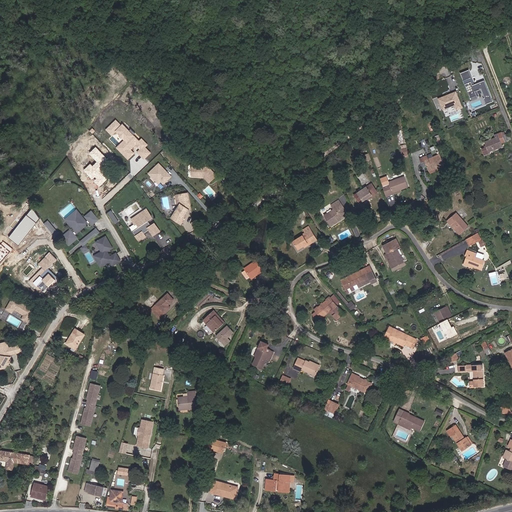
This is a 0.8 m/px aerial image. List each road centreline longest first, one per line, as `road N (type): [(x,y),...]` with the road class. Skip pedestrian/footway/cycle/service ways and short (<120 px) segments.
road 1 (unclassified): [(511,20),(226,225),(68,313),(0,419)]
road 2 (residential): [(511,308),(449,286),(408,230),(395,226),(303,273),(291,306),(298,324),(341,350),(511,419)]
road 3 (unknown): [(168,378),(140,511)]
